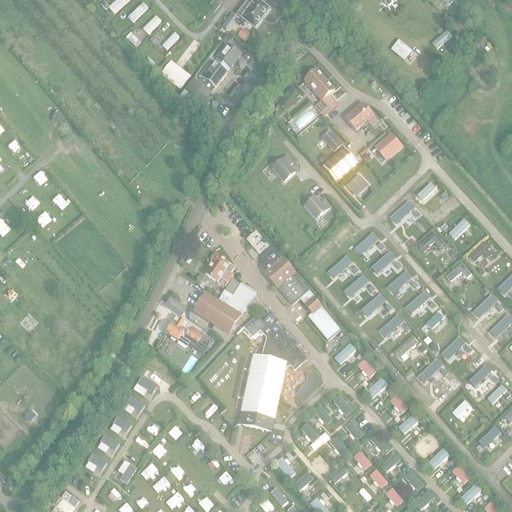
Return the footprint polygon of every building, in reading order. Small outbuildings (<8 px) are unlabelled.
[(238,19),(255,30),(267,13),(252,0),(238,19)] [(219,28),(225,32),(237,17),(231,12),(219,28)] [(251,34),(244,28),(239,34),(246,40),(251,34)] [(441,53),(456,41),(452,36),(437,49),(441,53)] [(180,91),(190,78),(167,59),(156,72),(180,91)] [(215,89),(227,73),(216,65),(213,68),(211,67),(208,72),(210,73),(204,80),(215,89)] [(304,82),(322,102),(335,92),(317,71),(304,82)] [(193,80),(178,99),(180,101),(196,113),(211,94),(193,80)] [(336,110),(327,100),(315,109),(323,121),(336,110)] [(369,122),(373,126),(379,121),(375,116),(365,104),(347,120),(357,132),(369,122)] [(334,139),(329,133),(320,141),(333,155),(343,146),(336,137),(334,139)] [(400,147),(391,136),(374,150),(384,162),(400,147)] [(324,167),(336,182),(359,164),(346,148),(324,167)] [(272,169),(284,184),(296,173),(290,166),(293,163),(287,156),(272,169)] [(361,169),(343,184),(351,194),(369,178),(361,169)] [(431,185),(414,201),(418,205),(435,190),(431,185)] [(324,201),(321,204),(315,197),(304,207),(316,221),(331,208),(324,201)] [(465,222),(450,236),(455,241),(470,227),(465,222)] [(419,247),(424,254),(430,249),(429,248),(434,244),(439,250),(445,245),(435,233),(419,247)] [(485,243),(469,258),(474,264),(482,256),(486,261),(492,255),(488,251),(490,249),(485,243)] [(450,254),(457,261),(460,257),(458,254),(457,255),(453,250),(450,254)] [(228,284),(229,285),(235,276),(232,274),(235,269),(216,257),(213,257),(210,261),(211,265),(205,276),(225,288),(228,284)] [(462,264),(446,278),(450,283),(462,273),(467,279),(471,275),(462,264)] [(337,328),(291,277),(278,289),(292,305),(297,301),(313,319),(303,329),(318,346),(337,328)] [(226,291),(233,296),(239,287),(231,282),(226,291)] [(225,333),(229,335),(254,296),(240,287),(233,297),(225,292),(217,304),(205,296),(195,313),(215,326),(213,331),(223,337),(225,333)] [(437,314),(425,326),(429,330),(432,327),(434,329),(437,326),(435,324),(441,318),(437,314)] [(307,361),(295,348),(299,345),(294,339),(291,343),(275,325),(277,323),(271,316),(263,323),(258,317),(257,317),(244,329),(252,338),(261,330),(265,335),(296,370),(307,361)] [(196,348),(203,336),(191,328),(191,329),(187,326),(188,326),(177,319),(174,325),(173,324),(166,335),(178,343),(178,342),(187,348),(190,344),(196,348)] [(412,338),(394,353),(400,359),(411,350),(412,351),(416,348),(415,346),(417,344),(412,338)] [(207,346),(211,349),(216,343),(213,340),(207,346)] [(427,350),(422,345),(420,344),(417,346),(419,348),(417,350),(421,355),(423,353),(425,355),(428,352),(426,350),(427,350)] [(340,366),(356,351),(350,345),(334,359),(340,366)] [(286,363),(253,356),(238,426),(271,433),(286,363)] [(369,380),(376,374),(364,361),(358,367),(369,380)] [(487,372),(477,381),(481,385),(491,376),(487,372)] [(372,400),(388,386),(382,379),(366,394),(372,400)] [(502,386),(487,400),(492,405),(507,391),(502,386)] [(402,415),(408,409),(397,396),(390,402),(402,415)] [(333,403),(346,418),(353,412),(340,397),(333,403)] [(465,402),(452,414),(457,419),(470,406),(465,402)] [(313,412),(326,427),(333,421),(320,407),(313,412)] [(117,421),(122,427),(129,426),(132,419),(127,413),(119,414),(117,421)] [(404,436),(420,421),(414,415),(398,429),(404,436)] [(344,428),(357,443),(364,437),(351,422),(344,428)] [(300,430),(313,445),(320,439),(307,424),(300,430)] [(496,428),(479,444),(485,449),(501,433),(496,428)] [(106,438),(111,443),(118,442),(121,435),(116,429),(108,431),(106,438)] [(370,441),(383,455),(390,449),(376,435),(370,441)] [(329,443),(342,458),(349,452),(336,437),(329,443)] [(95,452),(99,458),(107,458),(110,452),(106,445),(99,445),(95,452)] [(434,471),(450,456),(444,450),(428,464),(434,471)] [(372,466),(360,452),(354,458),(365,471),(372,466)] [(386,474),(401,461),(395,454),(380,467),(386,474)] [(275,464),(289,480),(296,474),(282,458),(275,464)] [(85,462),(83,470),(88,475),(95,473),(97,466),(92,461),(85,462)] [(334,485),(349,473),(344,466),(329,479),(334,485)] [(464,486),(470,480),(459,467),(452,473),(464,486)] [(388,484),(376,471),(370,477),(381,490),(388,484)] [(299,493),(314,480),(308,473),(294,486),(299,493)] [(418,493),(424,487),(411,473),(405,479),(418,493)] [(466,506),(482,492),(476,485),(460,500),(466,506)] [(397,509),(404,503),(393,490),(386,495),(397,509)] [(429,492),(415,505),(420,511),(435,499),(429,492)] [(73,511),(80,503),(66,493),(61,499),(58,497),(52,504),(56,507),(52,511),(73,511)] [(310,505),(316,511),(328,511),(317,499),(310,505)]
